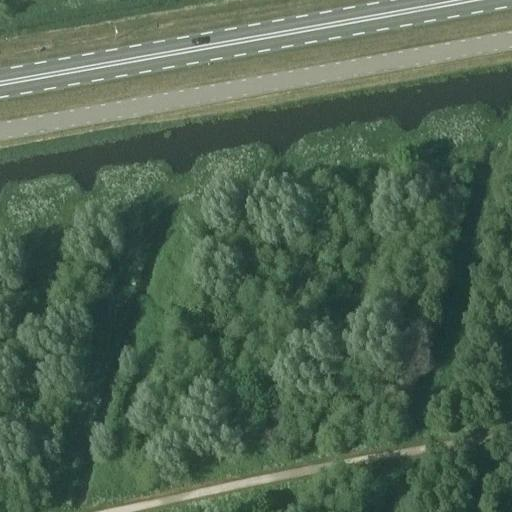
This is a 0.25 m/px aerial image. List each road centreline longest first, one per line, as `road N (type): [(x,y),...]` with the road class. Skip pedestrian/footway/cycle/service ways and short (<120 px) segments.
road 1 (unclassified): [(511,38),(0,128)]
road 2 (primary): [(0,84),(467,0)]
